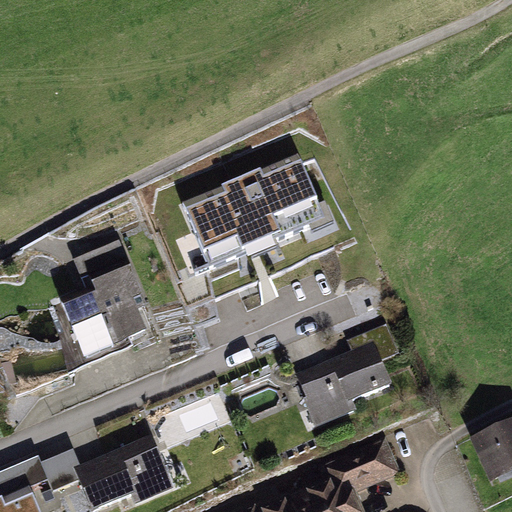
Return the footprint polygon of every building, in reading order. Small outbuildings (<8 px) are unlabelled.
[(259,172),(226,186),(230,194),(192,211),(214,261),(319,215),(297,164),(263,179),(259,172)] [(196,233),(179,238),(190,277),(207,273),(196,233)] [(97,300),(61,314),(80,364),(152,337),(129,276),(93,290),(97,300)] [(352,362),(296,383),(314,433),(354,418),(349,404),(381,392),(372,366),(397,357),(388,332),(347,347),(352,362)] [(511,438),(469,457),(486,495),(511,483),(511,438)] [(285,511),(275,504),(255,511),(358,511),(355,503),(400,487),(387,442),(316,467),(325,492),(314,510),(308,511),(285,511)] [(149,450),(76,479),(88,511),(99,511),(129,500),(133,511),(168,497),(149,450)] [(39,511),(33,495),(0,507),(0,511),(39,511)]
